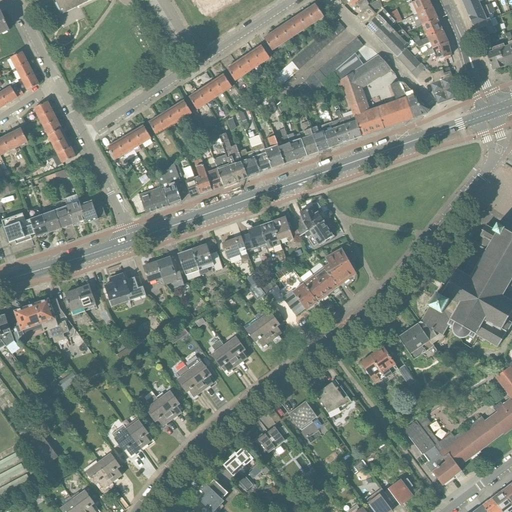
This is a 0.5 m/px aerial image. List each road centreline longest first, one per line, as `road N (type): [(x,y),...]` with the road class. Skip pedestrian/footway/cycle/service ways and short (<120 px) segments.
road 1 (residential): [(139,511),(216,426),(382,299),(495,151)]
road 2 (primary): [(444,130),(129,241)]
road 3 (residential): [(444,130),(437,111),(329,0)]
road 4 (residential): [(85,140),(203,62)]
road 5 (primary): [(129,241),(0,282)]
